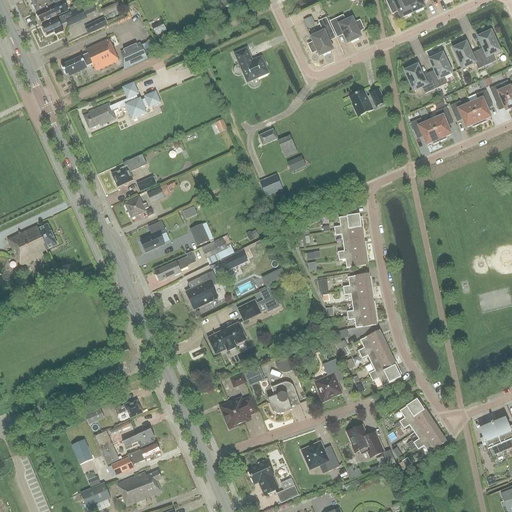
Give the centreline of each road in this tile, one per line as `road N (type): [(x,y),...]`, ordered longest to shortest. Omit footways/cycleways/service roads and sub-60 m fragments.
road 1 (secondary): [(206,460),(0,8)]
road 2 (residential): [(416,383),(399,355),(368,197),(382,183),(511,125)]
road 3 (residential): [(485,0),(309,82),(272,0)]
road 4 (residential): [(206,460),(367,402)]
